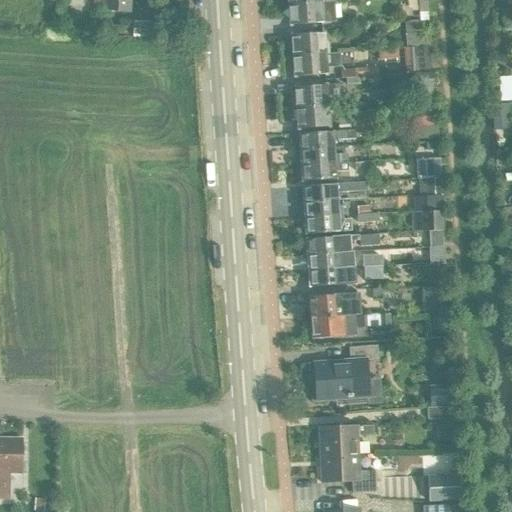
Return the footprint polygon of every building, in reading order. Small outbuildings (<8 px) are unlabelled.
[(290,26),(321,24),(335,23),(333,0),(288,3),(290,26)] [(425,0),(418,0),(420,12),(427,12),(425,0)] [(321,33),(291,35),(292,56),(322,54),(323,55),(329,54),(329,43),(321,38),(321,33)] [(419,37),(406,38),(407,47),(429,45),(429,36),(427,36),(419,37)] [(404,48),(406,72),(429,71),(429,62),(428,47),(404,48)] [(398,49),(377,51),(378,59),(398,58),(398,49)] [(322,54),(292,56),(293,77),(324,75),(324,68),(337,67),(336,54),(329,54),(323,55),(322,54)] [(377,67),(341,69),(341,78),(387,75),(387,68),(377,67)] [(418,101),(433,99),(432,88),(434,88),(433,73),(411,75),(413,89),(417,89),(418,101)] [(511,85),(511,77),(499,78),(500,90),(511,89),(511,85)] [(294,87),(296,108),(327,106),(325,85),(294,87)] [(507,103),(495,104),(496,112),(508,111),(507,103)] [(296,108),(297,129),(328,127),(327,106),(296,108)] [(431,108),(412,110),(413,126),(432,125),(431,108)] [(369,113),(350,114),(350,118),(351,129),(370,127),(369,113)] [(434,126),(422,127),(423,139),(435,138),(434,126)] [(336,131),(298,134),(299,149),(333,147),(332,140),(336,140),(346,140),(346,130),(336,131)] [(436,141),(424,142),(424,150),(436,149),(436,141)] [(299,149),(300,165),(338,163),(347,163),(346,154),(333,155),(333,147),(299,149)] [(301,182),(335,179),(335,172),(347,171),(347,163),(338,163),(300,165),(301,182)] [(433,179),(434,196),(442,196),(441,178),(433,179)] [(301,187),(302,203),(337,200),(336,194),(367,191),(367,182),(339,184),(301,187)] [(441,196),(425,197),(426,211),(442,211),(442,200),(441,196)] [(302,203),(303,218),(342,215),(341,208),(337,208),(337,200),(302,203)] [(356,205),(356,214),(369,213),(369,204),(356,205)] [(442,211),(422,212),(422,231),(442,231),(442,211)] [(357,222),(379,221),(378,213),(369,214),(369,213),(356,214),(357,222)] [(303,218),(304,234),(339,231),(339,230),(351,230),(350,219),(342,219),(342,215),(303,218)] [(442,231),(428,232),(429,247),(443,246),(442,242),(442,231)] [(357,236),(305,239),(306,255),(349,252),(349,242),(359,241),(359,247),(376,246),(379,246),(379,235),(375,235),(357,236)] [(428,247),(429,265),(444,265),(443,246),(429,247),(428,247)] [(349,252),(306,255),(307,271),(353,268),(352,252),(349,252)] [(380,256),(361,257),(362,267),(381,266),(380,256)] [(430,283),(445,282),(444,265),(429,265),(430,283)] [(380,267),(364,268),(364,280),(380,279),(380,267)] [(353,268),(307,271),(308,287),(343,285),(354,284),(353,268)] [(444,287),(428,288),(429,312),(445,311),(444,287)] [(340,295),(308,297),(310,318),(342,316),(353,315),(360,315),(359,293),(340,295)] [(388,314),(378,315),(379,325),(389,324),(388,314)] [(342,316),(310,318),(312,340),(343,337),(355,337),(353,315),(342,316)] [(367,316),(356,317),(357,326),(368,326),(367,316)] [(444,317),(433,317),(433,328),(445,328),(444,317)] [(368,398),(366,361),(377,360),(376,346),(348,348),(349,361),(314,363),(317,401),(368,398)] [(452,386),(429,387),(430,407),(453,405),(452,386)] [(427,408),(427,420),(452,419),(452,407),(427,408)] [(318,428),(319,457),(358,456),(357,437),(373,436),(373,426),(318,428)] [(0,498),(8,498),(8,480),(5,480),(5,472),(20,472),(21,439),(0,439),(0,498)] [(320,483),(351,482),(351,493),(375,492),(374,470),(358,471),(358,456),(319,457),(320,483)] [(459,475),(427,476),(428,501),(460,500),(459,475)]
